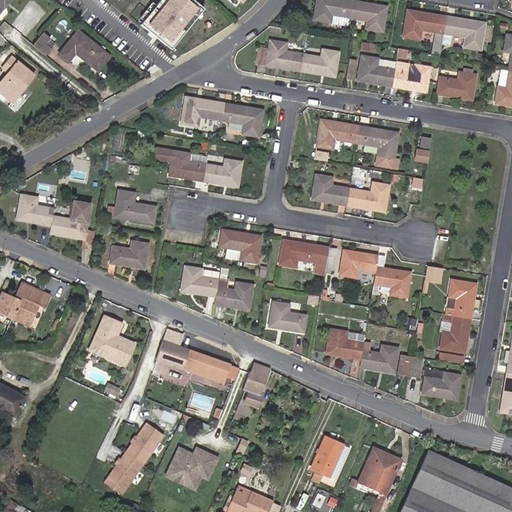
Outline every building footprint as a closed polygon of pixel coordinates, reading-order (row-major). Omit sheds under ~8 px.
[(9,0),(0,0),(0,10),(2,8),(2,6),(6,1),(9,1),(9,0)] [(204,6),(196,0),(158,0),(141,24),(173,48),(204,6)] [(349,18),(352,1),(343,0),(316,0),(313,20),(329,23),(348,26),(349,18)] [(352,1),(349,18),(366,20),(365,29),(382,32),(386,7),(352,1)] [(439,55),(443,33),(446,17),(406,10),(402,37),(419,40),(420,30),(433,32),(430,53),(439,55)] [(446,17),(443,33),(465,37),(463,47),(480,50),(484,23),(446,17)] [(103,51),(78,31),(59,54),(68,62),(75,53),(91,66),(103,51)] [(55,44),(42,33),(32,45),(45,56),(55,44)] [(508,71),(511,71),(511,36),(506,35),(503,52),(510,53),(508,71)] [(256,64),(301,71),(304,55),(285,51),(286,43),(270,41),(268,49),(259,47),(256,64)] [(359,51),(372,53),(374,44),(361,42),(359,51)] [(398,48),(396,59),(405,60),(407,49),(398,48)] [(304,55),(301,71),(333,77),(337,52),(321,50),(320,57),(304,55)] [(11,102),(34,75),(12,57),(10,59),(3,53),(0,56),(0,62),(5,66),(2,69),(8,74),(0,83),(0,92),(1,93),(0,94),(0,101),(3,104),(7,98),(11,102)] [(357,81),(392,87),(394,70),(396,62),(378,59),(361,56),(357,81)] [(394,70),(392,87),(425,92),(429,68),(396,62),(394,70)] [(355,67),(349,66),(347,80),(353,81),(355,67)] [(511,106),(511,71),(508,71),(500,69),(495,104),(511,106)] [(438,77),(435,94),(471,100),(475,75),(459,73),(458,81),(438,77)] [(220,121),(224,104),(185,97),(180,124),(197,126),(198,117),(220,121)] [(262,111),(224,104),(220,121),(243,125),(241,134),(257,138),(262,111)] [(333,140),(357,144),(360,127),(320,120),(316,147),(332,149),(333,140)] [(360,127),(357,144),(380,148),(377,167),(386,169),(387,159),(394,160),(399,134),(360,127)] [(430,139),(420,137),(419,147),(428,148),(430,139)] [(205,164),(206,157),(157,148),(155,159),(171,162),(169,175),(202,181),(205,164)] [(414,161),(426,163),(427,155),(415,153),(414,161)] [(205,164),(202,181),(237,187),(241,162),(224,159),(223,167),(205,164)] [(387,159),(386,169),(396,170),(398,161),(394,160),(387,159)] [(311,200),(346,206),(349,189),(330,186),(332,177),(315,175),(311,200)] [(349,189),(346,206),(381,212),(386,187),(370,183),(368,192),(349,189)] [(134,193),(118,191),(115,207),(108,205),(106,215),(113,217),(152,223),(155,207),(132,203),(134,193)] [(52,216),(54,209),(35,206),(37,198),(21,195),(17,219),(51,225),(52,216)] [(51,225),(50,233),(84,239),(90,204),(73,201),(70,219),(52,216),(51,225)] [(260,237),(222,230),(220,247),(227,248),(225,258),(256,263),(260,237)] [(85,232),(84,239),(82,248),(89,249),(92,233),(85,232)] [(317,247),(283,241),(279,265),(295,267),(296,260),(314,263),(313,273),(324,275),(324,270),(326,261),(328,248),(317,247)] [(147,245),(132,242),(131,249),(113,246),(110,263),(143,268),(147,245)] [(336,249),(328,248),(326,261),(334,262),(336,249)] [(376,267),(377,256),(343,251),(340,275),(355,277),(356,271),(374,274),(374,273),(376,267)] [(332,271),(334,262),(326,261),(324,270),(332,271)] [(441,269),(426,265),(424,281),(439,284),(441,269)] [(216,290),(218,281),(219,273),(185,267),(181,291),(215,297),(216,290)] [(405,297),(409,272),(382,268),(376,267),(374,273),(374,274),(373,284),(390,287),(389,294),(405,297)] [(215,297),(214,303),(248,309),(252,286),(235,283),(234,289),(226,288),(227,282),(218,280),(216,290),(215,297)] [(452,316),(469,319),(475,284),(451,280),(445,315),(452,316)] [(13,314),(30,322),(37,306),(44,309),(50,296),(27,284),(20,298),(19,298),(18,300),(2,293),(0,296),(0,313),(11,318),(13,314)] [(289,305),(272,302),(269,327),(303,332),(305,316),(288,313),(289,305)] [(28,326),(30,322),(13,314),(11,318),(28,326)] [(444,322),(451,323),(452,316),(445,315),(440,314),(439,321),(444,322)] [(121,323),(103,316),(96,333),(100,335),(96,343),(100,355),(133,370),(140,353),(125,346),(122,347),(115,344),(118,337),(115,336),(121,323)] [(464,353),(469,319),(452,316),(451,323),(444,322),(443,327),(450,328),(449,334),(442,333),(439,349),(464,353)] [(415,331),(417,320),(407,318),(406,325),(410,326),(410,330),(415,331)] [(165,329),(161,341),(155,360),(223,383),(229,365),(178,347),(183,335),(165,329)] [(326,353),(361,359),(362,351),(363,343),(364,335),(330,329),(326,353)] [(406,337),(414,339),(415,331),(410,330),(408,330),(406,337)] [(100,335),(96,333),(88,350),(100,355),(96,343),(100,335)] [(362,351),(369,352),(371,344),(363,343),(362,351)] [(361,359),(359,367),(394,372),(397,348),(380,346),(379,353),(369,352),(362,351),(361,359)] [(463,358),(437,354),(437,360),(462,364),(463,358)] [(411,357),(399,355),(397,373),(408,375),(411,357)] [(420,359),(411,357),(408,375),(417,377),(420,359)] [(268,369),(253,364),(250,372),(242,390),(247,392),(243,403),(257,408),(260,401),(255,399),(256,395),(258,396),(268,369)] [(459,376),(433,372),(431,379),(425,378),(422,394),(455,400),(459,376)] [(511,373),(506,373),(499,411),(511,412),(511,373)] [(25,398),(0,384),(0,409),(15,418),(25,398)] [(119,461),(116,466),(104,484),(121,495),(161,435),(145,424),(135,439),(131,444),(119,461)] [(338,455),(342,445),(324,437),(319,447),(317,446),(315,451),(317,453),(310,469),(314,471),(311,478),(319,481),(322,474),(328,478),(332,469),(338,472),(344,458),(338,455)] [(246,442),(241,440),(236,451),(239,452),(240,450),(242,451),(246,442)] [(348,448),(342,445),(338,455),(344,458),(348,448)] [(178,446),(162,476),(194,490),(200,478),(207,480),(218,457),(195,447),(192,452),(178,446)] [(400,459),(372,448),(357,481),(351,479),(348,485),(366,493),(367,490),(369,486),(384,493),(400,459)] [(508,511),(511,505),(511,490),(427,451),(398,511),(508,511)] [(338,472),(332,469),(328,478),(334,480),(338,472)] [(237,485),(234,490),(248,497),(250,491),(237,485)] [(369,486),(367,490),(379,495),(371,511),(376,511),(384,493),(369,486)] [(248,497),(234,490),(224,511),(225,511),(267,511),(272,502),(250,491),(248,497)] [(0,501),(7,506),(10,501),(3,497),(0,501)] [(6,510),(4,511),(11,511),(16,504),(10,501),(7,506),(5,510),(6,510)]
